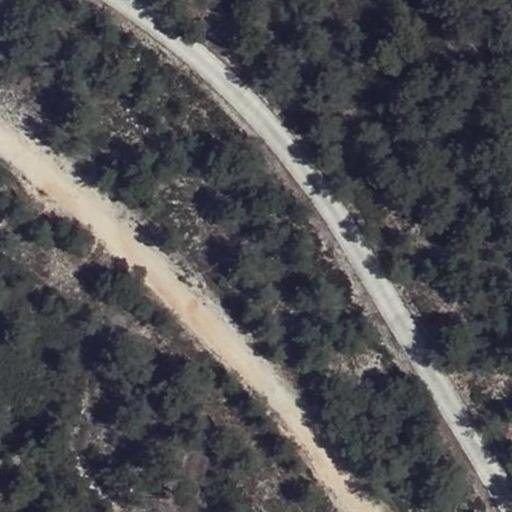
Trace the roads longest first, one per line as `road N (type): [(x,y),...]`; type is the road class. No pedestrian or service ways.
road 1 (unclassified): [(511,491),(307,155),(92,0)]
road 2 (track): [(349,511),(149,277),(0,124)]
